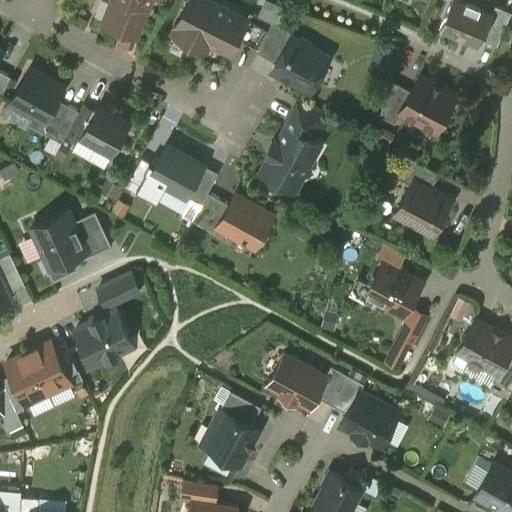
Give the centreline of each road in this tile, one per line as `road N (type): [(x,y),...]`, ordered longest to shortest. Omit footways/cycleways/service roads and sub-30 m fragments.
road 1 (residential): [(511,294),(496,285),(483,259),(511,131),(505,90),(406,33)]
road 2 (residential): [(28,16),(192,103),(233,98)]
road 3 (residential): [(468,511),(316,435)]
